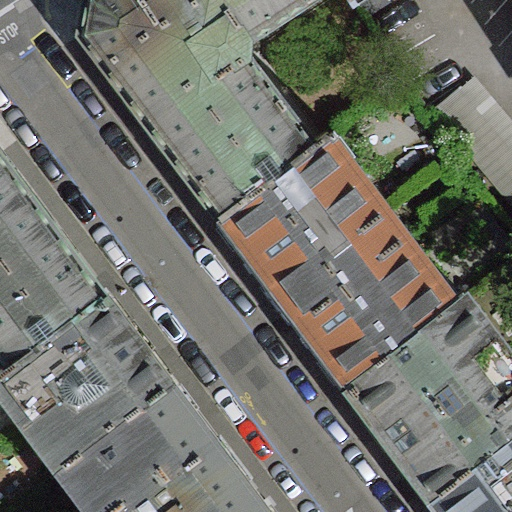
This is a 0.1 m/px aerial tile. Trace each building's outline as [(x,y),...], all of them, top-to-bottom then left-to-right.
[(217,221),(317,146),(250,57),(255,53),(256,43),(319,0),(84,0),(78,37),(217,221)] [(511,204),(511,119),(477,78),(435,112),(511,204)] [(344,388),(461,300),(336,132),(317,146),(217,221),(344,388)] [(0,353),(10,367),(105,297),(0,154),(0,353)] [(429,501),(511,437),(511,343),(473,291),(461,300),(344,388),(429,501)] [(169,383),(105,297),(10,367),(0,374),(0,387),(60,466),(169,383)] [(267,511),(169,383),(60,466),(93,511),(267,511)] [(437,511),(511,511),(511,437),(429,501),(437,511)]
